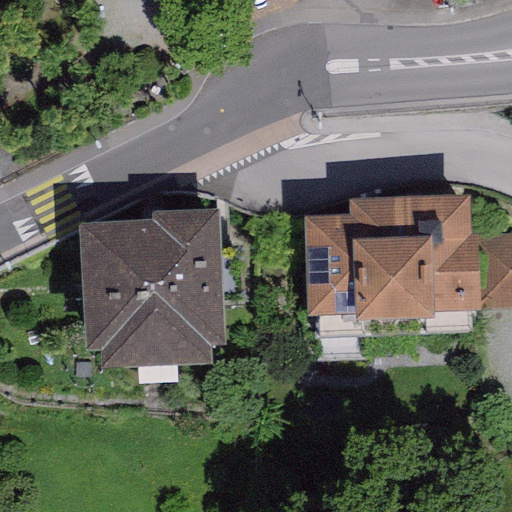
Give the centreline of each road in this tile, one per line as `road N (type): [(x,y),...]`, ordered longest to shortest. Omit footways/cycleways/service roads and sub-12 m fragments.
road 1 (residential): [(511,168),(443,155),(288,181),(252,159),(231,118)]
road 2 (secondary): [(511,55),(323,77),(231,118)]
road 3 (secondary): [(231,118),(0,235)]
